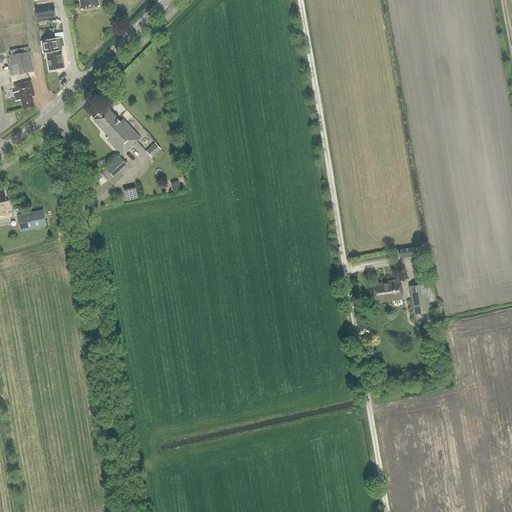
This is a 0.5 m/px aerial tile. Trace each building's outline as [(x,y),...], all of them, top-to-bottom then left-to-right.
[(39,0),(42,8),(57,4),(55,0),(39,0)] [(98,0),(79,0),(82,10),(100,7),(98,0)] [(54,7),(36,10),(38,22),(56,20),(54,7)] [(42,41),(44,53),(47,53),(49,70),(57,69),(58,70),(62,69),(63,68),(62,62),(63,62),(62,59),(61,50),(61,51),(60,47),(63,46),(61,38),(42,41)] [(28,47),(29,47),(10,50),(11,55),(10,55),(13,75),(33,71),(30,52),(29,52),(28,47)] [(32,96),(35,96),(31,81),(11,86),(15,101),(21,100),(23,109),(34,106),(32,96)] [(122,154),(141,137),(125,121),(123,123),(106,107),(93,120),(109,136),(107,138),(122,154)] [(152,158),(161,149),(155,143),(146,152),(152,158)] [(106,169),(113,177),(126,165),(119,157),(106,169)] [(181,191),(179,181),(171,183),(173,193),(181,191)] [(0,218),(12,216),(8,200),(6,201),(4,190),(0,190),(0,218)] [(128,201),(136,200),(138,199),(136,190),(126,192),(128,201)] [(44,210),(17,215),(20,232),(47,226),(44,210)] [(416,247),(397,250),(399,258),(417,255),(416,247)] [(384,301),(401,299),(399,281),(382,283),(382,284),(373,285),(376,302),(384,301)] [(425,283),(409,285),(413,315),(429,312),(425,283)]
